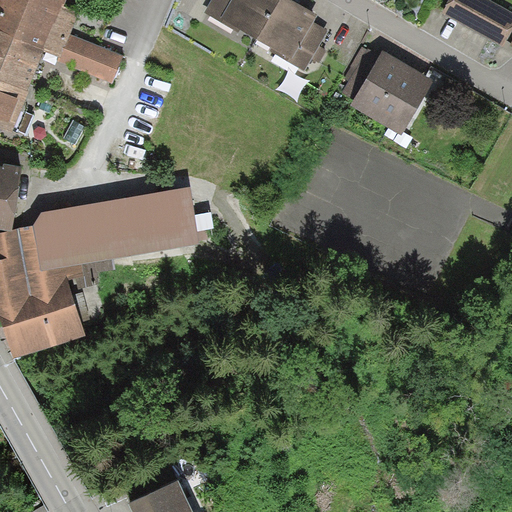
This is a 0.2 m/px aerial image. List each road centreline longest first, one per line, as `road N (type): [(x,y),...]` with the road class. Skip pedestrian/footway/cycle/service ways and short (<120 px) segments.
road 1 (residential): [(511,96),(347,0)]
road 2 (tertiary): [(71,511),(0,386)]
